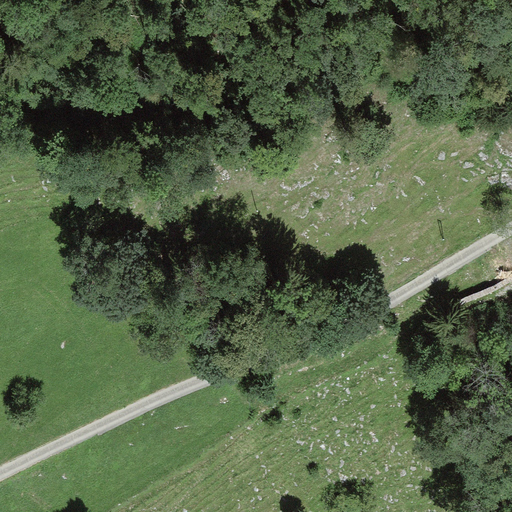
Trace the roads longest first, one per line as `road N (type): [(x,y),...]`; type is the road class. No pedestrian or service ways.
road 1 (track): [(511,225),(347,323),(254,359)]
road 2 (track): [(254,359),(0,467)]
